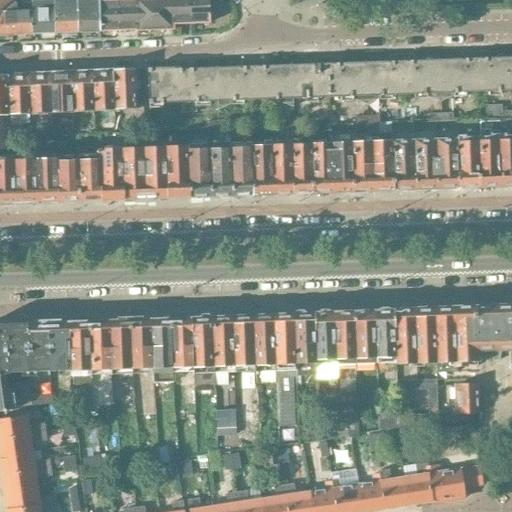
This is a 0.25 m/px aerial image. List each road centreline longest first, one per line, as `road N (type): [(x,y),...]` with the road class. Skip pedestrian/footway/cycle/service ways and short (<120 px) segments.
road 1 (primary): [(0,285),(511,264)]
road 2 (primary): [(511,228),(0,247)]
road 3 (residential): [(0,60),(211,50),(262,35)]
road 4 (residential): [(262,35),(511,27)]
